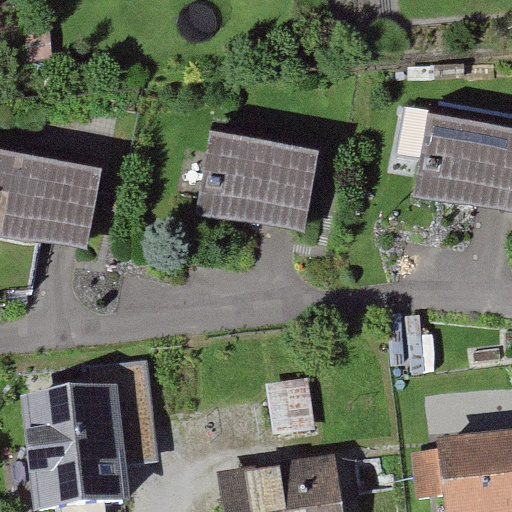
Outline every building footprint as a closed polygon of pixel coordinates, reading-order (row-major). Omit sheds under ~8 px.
[(405,235),(511,255),(511,154),(423,138),(405,235)] [(186,255),(297,275),(315,177),(203,157),(186,255)] [(0,275),(78,291),(95,194),(0,177),(0,275)] [(116,511),(115,498),(147,495),(133,395),(82,399),(85,423),(9,434),(19,511),(116,511)] [(511,511),(511,449),(488,453),(438,457),(439,465),(410,466),(411,511),(511,511)] [(207,504),(208,511),(334,511),(331,488),(207,504)]
